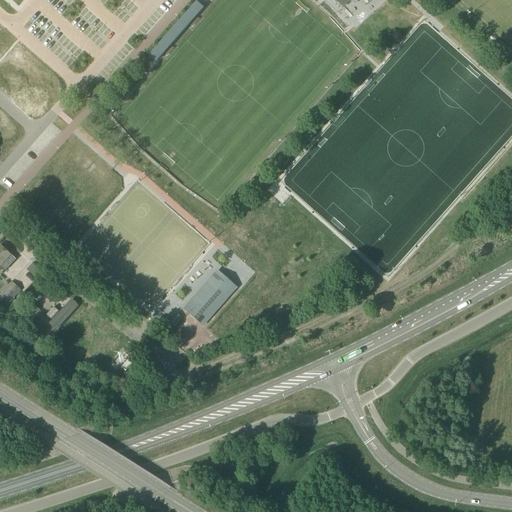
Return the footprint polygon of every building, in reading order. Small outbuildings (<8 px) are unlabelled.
[(199,0),(195,0),(150,51),(155,56),(203,3),(199,0)] [(481,158),(486,163),(495,153),(490,149),(481,158)] [(2,247),(0,248),(0,269),(12,257),(2,247)] [(202,326),(236,287),(217,271),(183,310),(202,326)] [(26,280),(29,285),(37,280),(33,275),(26,280)] [(0,306),(4,310),(21,291),(11,282),(0,294),(0,306)] [(43,293),(35,300),(39,304),(47,297),(43,293)] [(71,299),(49,322),(57,329),(78,307),(71,299)] [(40,311),(28,301),(16,316),(14,319),(26,329),(40,311)] [(16,316),(9,310),(7,312),(6,313),(14,319),(16,316)] [(182,319),(176,313),(175,313),(168,321),(175,327),(182,319)]
